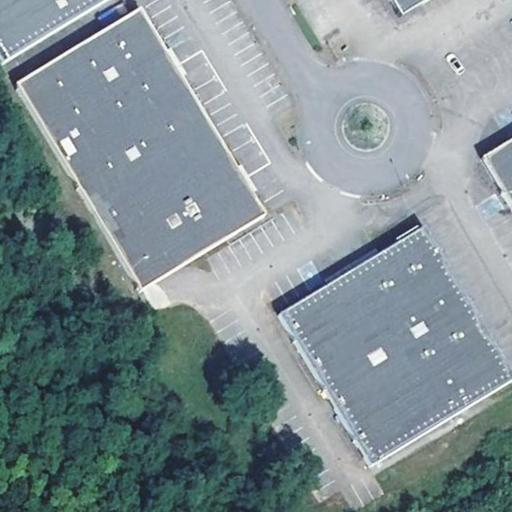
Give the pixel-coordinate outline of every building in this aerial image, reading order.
[(0,0),(0,50),(6,59),(103,0),(0,0)] [(392,0),(399,12),(418,0),(392,0)] [(143,290),(269,214),(257,194),(249,180),(240,165),(227,146),(185,77),(176,62),(170,51),(143,8),(20,83),(100,220),(143,290)] [(181,44),(170,51),(176,62),(185,77),(197,71),(181,44)] [(511,133),(511,134),(499,183),(511,204),(511,133)] [(499,183),(511,134),(481,151),(499,183)] [(251,159),(240,165),(249,180),(257,194),(267,185),(251,159)] [(370,462),(511,375),(511,370),(422,221),(367,255),(275,310),(370,462)]
